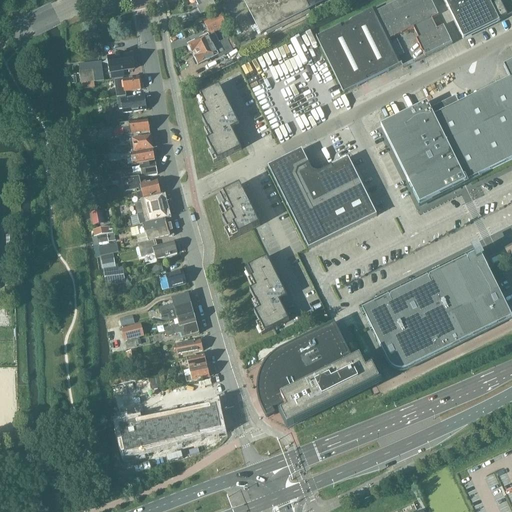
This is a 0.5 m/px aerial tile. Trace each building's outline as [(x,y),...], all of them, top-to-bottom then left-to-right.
[(198,0),(201,5),(197,8),(201,16),(217,8),(212,0),(211,0),(210,1),(209,0),(186,0),(187,1),(188,0),(198,0)] [(251,0),(245,3),(261,35),(330,0),(251,0)] [(316,38),(344,94),(357,87),(357,88),(389,72),(402,65),(390,40),(414,28),(416,33),(419,32),(421,37),(416,40),(425,58),(453,45),(444,26),(437,30),(432,19),(439,16),(430,0),(402,0),(376,13),(375,11),(318,39),(317,38),(316,38)] [(443,0),(463,39),(507,17),(500,3),(491,7),(487,0),(443,0)] [(500,3),(507,17),(511,15),(511,0),(487,0),(491,7),(500,3)] [(205,24),(210,35),(214,33),(227,27),(221,15),(205,24)] [(193,55),(219,42),(214,33),(210,35),(208,36),(189,46),(193,55)] [(232,41),(230,37),(224,39),(227,45),(232,42),(232,41)] [(219,42),(193,55),(199,66),(218,56),(224,53),(219,42)] [(117,57),(108,58),(111,74),(135,70),(132,54),(124,55),(116,56),(117,57)] [(467,183),(469,182),(511,160),(511,62),(504,66),(510,79),(459,104),(434,117),(467,183)] [(94,71),(80,73),(82,84),(95,82),(94,72),(94,71)] [(94,72),(95,82),(95,83),(103,82),(103,81),(102,71),(94,72)] [(123,80),(117,81),(119,98),(126,97),(125,93),(141,90),(141,89),(142,89),(141,83),(140,84),(140,78),(123,80)] [(209,130),(213,138),(207,141),(212,151),(209,153),(209,154),(213,153),(217,160),(213,162),(214,164),(242,150),(232,131),(240,127),(220,87),(197,98),(198,100),(202,98),(206,106),(200,109),(205,118),(202,120),(207,129),(204,131),(205,132),(209,130)] [(126,97),(118,99),(120,110),(123,110),(124,114),(128,114),(146,111),(144,97),(126,99),(126,97)] [(456,98),(431,110),(434,117),(459,104),(456,98)] [(428,104),(381,127),(420,206),(426,202),(427,203),(467,183),(434,117),(431,110),(428,104)] [(121,114),(106,116),(108,125),(122,123),(121,114)] [(124,136),(131,135),(134,135),(134,139),(142,138),(142,139),(151,138),(148,121),(119,125),(120,129),(123,129),(124,136)] [(127,155),(153,151),(151,138),(142,139),(142,138),(134,139),(119,141),(120,146),(125,146),(127,155)] [(153,151),(127,155),(124,156),(125,160),(132,159),(133,166),(155,162),(153,151)] [(268,168),(309,250),(377,217),(348,159),(331,168),(333,170),(321,176),(319,176),(317,176),(318,174),(313,172),(312,175),(310,173),(309,171),(307,167),(309,166),(302,151),(268,168)] [(157,175),(156,164),(140,167),(141,173),(122,176),(123,181),(139,178),(157,175)] [(146,183),(140,184),(139,178),(123,181),(125,194),(137,191),(139,202),(161,196),(158,182),(146,185),(146,183)] [(240,187),(229,192),(216,198),(221,208),(219,209),(220,211),(223,209),(227,217),(222,219),(227,229),(224,231),(225,232),(229,230),(233,238),(229,240),(230,242),(260,227),(240,187)] [(142,214),(164,209),(162,198),(145,202),(135,205),(138,216),(142,214)] [(167,219),(164,209),(142,214),(138,216),(140,226),(143,225),(151,223),(167,219)] [(102,212),(92,214),(94,226),(104,224),(102,212)] [(170,220),(167,221),(152,224),(138,228),(130,229),(132,238),(140,236),(140,237),(147,235),(172,228),(171,224),(170,220)] [(109,228),(97,231),(98,236),(107,235),(110,234),(109,228)] [(174,237),(172,228),(147,235),(149,242),(138,245),(139,248),(140,252),(155,248),(154,242),(174,237)] [(5,246),(14,246),(14,236),(5,236),(5,246)] [(107,236),(97,238),(99,244),(109,242),(107,236)] [(174,243),(155,248),(140,252),(142,258),(154,255),(156,261),(177,255),(174,243)] [(117,245),(99,249),(101,258),(114,255),(119,254),(117,245)] [(364,310),(363,311),(363,312),(365,316),(366,318),(370,327),(388,363),(389,365),(390,366),(391,367),(392,368),(393,369),(395,370),(396,370),(398,371),(399,371),(401,371),(402,371),(404,371),(405,371),(407,371),(408,370),(409,370),(434,357),(453,348),(463,343),(474,338),(476,337),(480,335),(511,318),(511,317),(492,277),(488,269),(483,260),(482,257),(480,253),(476,255),(471,258),(466,260),(461,262),(456,265),(451,267),(447,269),(446,269),(442,272),(437,274),(432,277),(427,279),(422,281),(417,284),(413,286),(408,289),(403,291),(398,293),(393,296),(364,310)] [(289,322),(280,303),(288,299),(268,259),(245,270),(246,272),(249,270),(253,278),(248,280),(253,290),(250,291),(255,301),(252,302),(253,304),(256,302),(260,310),(255,313),(259,323),(256,324),(257,326),(261,324),(265,332),(261,334),(262,336),(278,327),(289,322)] [(114,260),(102,262),(103,270),(115,268),(114,260)] [(161,265),(151,268),(153,275),(163,272),(161,265)] [(123,268),(104,271),(106,287),(125,284),(123,268)] [(183,273),(159,279),(163,292),(186,285),(183,273)] [(167,307),(159,309),(160,314),(168,312),(190,306),(189,301),(190,301),(189,295),(172,300),(173,305),(167,307)] [(168,312),(160,314),(162,318),(169,316),(170,322),(177,320),(194,315),(193,309),(191,310),(190,306),(168,312)] [(179,325),(165,329),(166,334),(196,325),(195,321),(196,321),(194,315),(177,320),(179,325)] [(133,316),(120,320),(122,327),(135,324),(133,316)] [(196,325),(166,334),(167,338),(181,334),(183,340),(200,335),(198,329),(197,329),(196,325)] [(258,388),(258,391),(258,393),(258,396),(259,398),(259,401),(260,403),(262,408),(267,419),(275,415),(273,411),(284,405),(288,412),(281,415),(288,430),(380,384),(373,370),(367,373),(360,360),(354,364),(338,331),(337,329),(335,325),(282,351),(280,352),(278,353),(276,355),(274,356),(272,358),(270,360),(268,362),(266,364),(265,366),(264,368),(262,371),(261,373),(260,375),(260,378),(259,380),(258,383),(258,385),(258,388)] [(137,326),(123,330),(126,342),(140,338),(137,326)] [(201,341),(175,346),(177,356),(204,351),(201,341)] [(137,352),(126,353),(129,367),(139,365),(137,352)] [(207,366),(205,355),(187,359),(189,371),(207,366)] [(187,384),(210,379),(207,366),(189,371),(184,372),(186,378),(187,384)] [(162,389),(159,377),(149,379),(152,391),(162,389)] [(149,379),(136,382),(139,394),(151,391),(149,379)] [(135,382),(112,388),(122,426),(127,425),(137,423),(138,426),(145,425),(146,425),(138,394),(135,382)] [(122,426),(119,427),(125,457),(134,455),(143,453),(144,453),(143,452),(151,451),(152,450),(159,448),(160,448),(167,446),(168,446),(168,445),(175,444),(176,444),(176,443),(183,442),(184,441),(192,439),(200,437),(200,436),(213,433),(222,431),(219,416),(217,406),(211,407),(210,407),(211,411),(203,412),(195,414),(187,416),(178,418),(170,419),(162,421),(154,423),(146,425),(145,425),(138,426),(137,423),(127,425),(122,426)]
